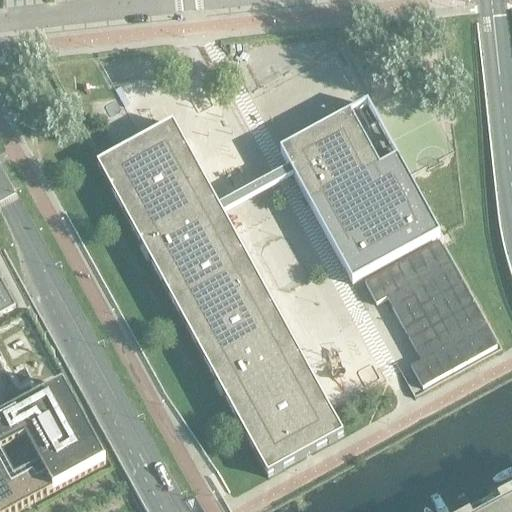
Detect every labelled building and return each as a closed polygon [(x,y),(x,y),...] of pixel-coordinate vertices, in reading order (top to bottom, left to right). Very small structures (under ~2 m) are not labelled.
[(439,238),(367,107),(279,155),(351,286),(439,238)] [(95,167),(131,233),(266,480),(343,438),(172,125),(95,167)] [(413,369),(425,391),(498,350),(441,245),(367,285),(379,306),(389,300),(424,364),(413,369)] [(0,316),(14,309),(0,283),(0,316)] [(62,387),(0,421),(0,511),(16,511),(104,465),(62,387)]
